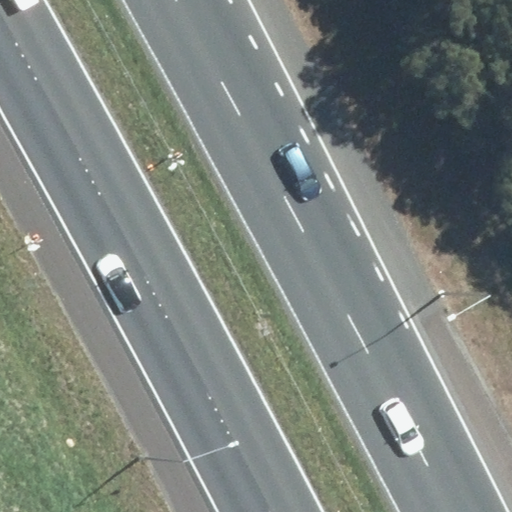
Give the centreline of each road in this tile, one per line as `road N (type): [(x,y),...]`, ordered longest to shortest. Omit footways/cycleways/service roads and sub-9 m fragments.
road 1 (motorway): [(193,0),(460,511)]
road 2 (motorway): [(270,511),(188,345),(0,7)]
